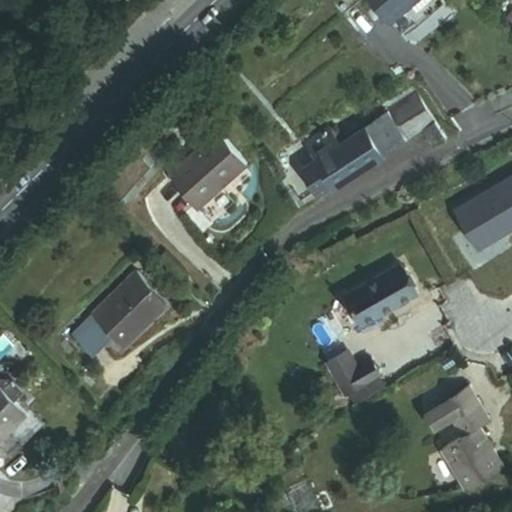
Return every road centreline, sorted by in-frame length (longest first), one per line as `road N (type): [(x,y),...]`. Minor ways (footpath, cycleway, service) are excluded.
road 1 (residential): [(71,511),(275,237),(511,116)]
road 2 (secondary): [(0,211),(212,0)]
road 3 (unknown): [(489,128),(421,43),(360,0)]
road 4 (unknown): [(251,270),(166,188),(158,149)]
